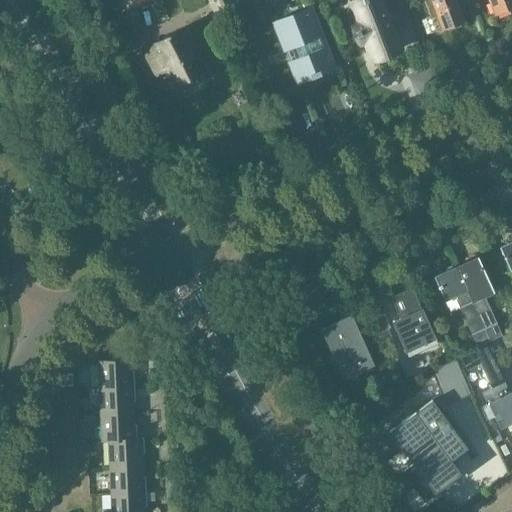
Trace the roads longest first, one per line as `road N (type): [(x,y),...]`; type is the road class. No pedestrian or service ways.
road 1 (residential): [(163,256),(511,100)]
road 2 (tertiary): [(163,256),(10,0)]
road 3 (tertiary): [(317,511),(163,256)]
road 4 (residential): [(46,311),(163,256)]
road 5 (residential): [(0,423),(46,311)]
